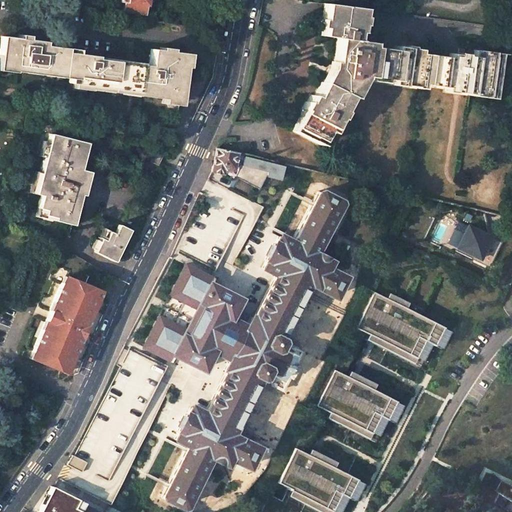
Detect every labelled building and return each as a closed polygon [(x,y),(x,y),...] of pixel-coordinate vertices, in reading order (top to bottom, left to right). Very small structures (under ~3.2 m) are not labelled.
[(146,0),(119,0),(119,2),(124,3),(123,11),(144,14),(146,0)] [(361,8),(323,3),(322,11),(321,19),(322,19),(320,35),(336,37),(332,69),(325,83),(321,82),(313,96),(310,94),(306,102),(305,101),(301,109),(302,109),(291,131),(319,144),(330,123),(333,125),(348,96),(352,98),(362,78),(362,76),(397,80),(397,84),(413,86),(413,83),(453,88),(453,91),(460,92),(469,93),(469,90),(485,92),(485,91),(493,92),(498,53),(474,49),(473,56),(450,53),(449,57),(417,53),(418,48),(394,45),(393,49),(369,46),(370,42),(355,40),(355,32),(358,32),(360,17),(361,8)] [(43,41),(1,36),(0,44),(0,54),(2,55),(1,66),(40,71),(39,79),(145,93),(144,96),(175,100),(180,63),(183,63),(185,53),(169,51),(169,48),(160,47),(160,50),(150,49),(148,66),(144,65),(140,65),(140,63),(95,57),(95,56),(76,53),(76,49),(57,47),(43,45),(43,41)] [(80,190),(84,176),(77,174),(85,143),(49,134),(34,194),(40,196),(37,208),(44,210),(43,215),(53,217),(52,221),(70,226),(80,190)] [(213,162),(212,172),(222,173),(223,169),(231,170),(233,169),(236,152),(216,148),(213,162)] [(163,155),(155,152),(150,161),(158,165),(163,155)] [(244,157),(242,165),(267,171),(265,176),(279,180),(282,166),(244,157)] [(280,390),(300,350),(291,346),(290,347),(277,341),(307,284),(331,296),(333,293),(334,292),(336,290),(337,289),(338,287),(339,286),(339,284),(339,282),(340,280),(341,277),(324,267),(327,261),(312,253),(338,202),(318,191),(291,243),(278,236),(274,244),(273,243),(264,260),(266,260),(262,268),(275,275),(252,318),(250,317),(246,325),(244,324),(239,321),(235,319),(247,296),(230,287),(226,293),(209,285),(212,278),(185,264),(169,295),(174,298),(179,300),(168,321),(164,319),(158,316),(143,347),(148,349),(110,424),(113,426),(111,430),(126,438),(129,434),(132,436),(141,418),(145,421),(146,416),(142,415),(165,368),(175,373),(186,373),(191,363),(201,368),(209,352),(227,360),(223,368),(225,369),(203,413),(190,406),(186,414),(185,414),(176,430),(178,430),(174,438),(187,445),(160,497),(182,508),(208,456),(223,463),(226,458),(244,467),(245,463),(246,463),(248,461),(249,460),(251,457),(251,456),(252,453),(252,451),(252,450),(254,447),(229,435),(258,377),(271,384),(271,385),(280,390)] [(115,259),(130,230),(118,224),(113,234),(109,231),(106,236),(104,240),(100,238),(94,249),(115,259)] [(467,225),(456,248),(467,253),(478,259),(488,236),(467,225)] [(80,273),(76,282),(84,285),(87,277),(80,273)] [(83,357),(106,302),(104,298),(102,292),(84,285),(76,282),(65,277),(63,284),(60,283),(31,352),(33,353),(30,359),(69,375),(76,372),(83,357)] [(213,278),(212,278),(209,285),(226,293),(230,287),(213,278)] [(435,337),(441,326),(373,291),(355,326),(371,334),(414,356),(422,339),(432,344),(435,337)] [(168,321),(179,300),(174,298),(164,319),(168,321)] [(388,410),(393,400),(333,369),(315,404),(330,412),(368,431),(377,414),(384,417),(388,410)] [(348,488),(354,477),(293,446),(276,480),(288,486),(287,487),(291,489),(328,508),(337,491),(345,495),(348,488)] [(494,503),(508,511),(511,511),(511,485),(501,480),(495,491),(499,493),(494,503)] [(86,511),(50,494),(46,502),(43,500),(38,511),(39,511),(86,511)]
